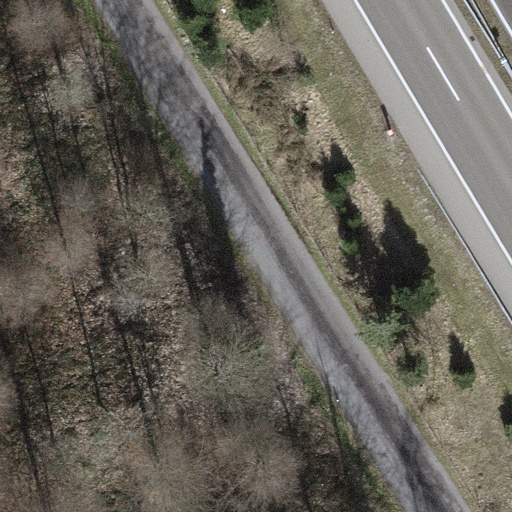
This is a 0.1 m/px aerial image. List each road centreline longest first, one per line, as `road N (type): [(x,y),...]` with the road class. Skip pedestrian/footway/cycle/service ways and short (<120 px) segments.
road 1 (unclassified): [(120,0),(433,511)]
road 2 (motorway): [(400,0),(511,183)]
